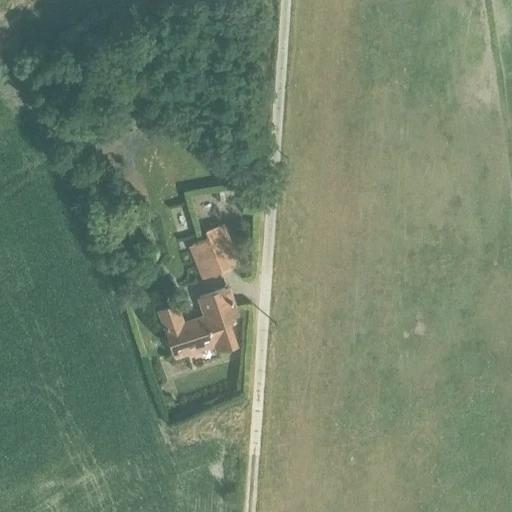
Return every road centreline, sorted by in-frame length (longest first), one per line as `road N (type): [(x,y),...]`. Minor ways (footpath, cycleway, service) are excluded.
road 1 (unclassified): [(288,0),(262,353)]
road 2 (unclassified): [(251,511),(262,353)]
